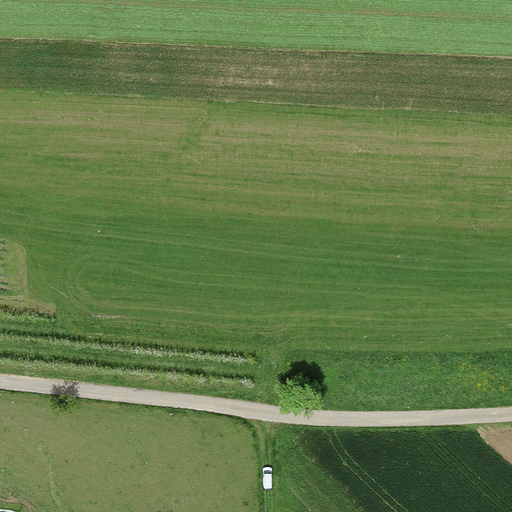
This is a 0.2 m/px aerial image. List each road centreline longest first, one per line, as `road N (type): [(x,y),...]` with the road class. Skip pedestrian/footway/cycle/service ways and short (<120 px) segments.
road 1 (unclassified): [(0,383),(323,415),(511,411)]
road 2 (track): [(87,391),(234,511)]
